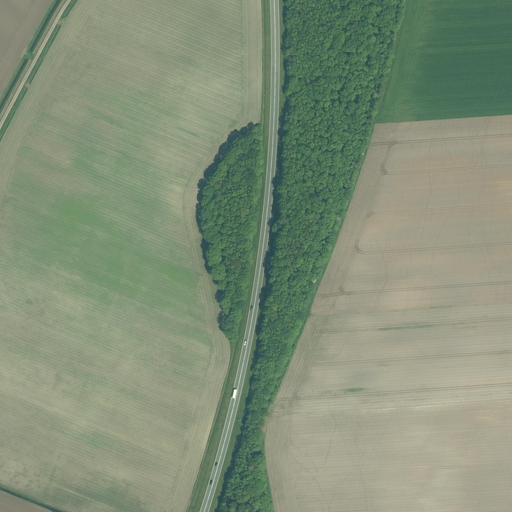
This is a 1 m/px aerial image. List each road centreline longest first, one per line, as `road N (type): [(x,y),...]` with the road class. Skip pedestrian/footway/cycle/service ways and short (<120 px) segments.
road 1 (track): [(272,511),(258,426),(350,198),(407,0)]
road 2 (trunk): [(203,511),(262,249),(273,0)]
road 3 (track): [(0,123),(66,0)]
